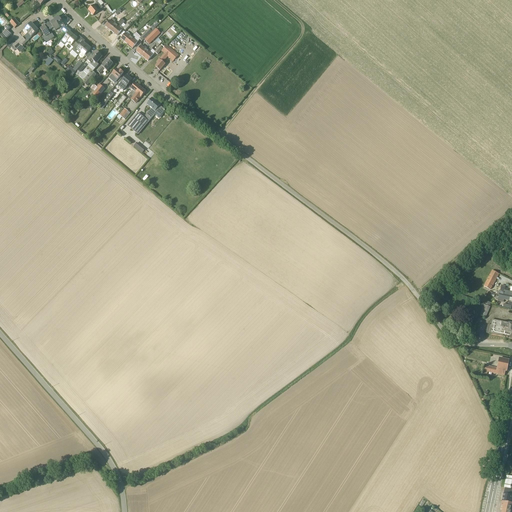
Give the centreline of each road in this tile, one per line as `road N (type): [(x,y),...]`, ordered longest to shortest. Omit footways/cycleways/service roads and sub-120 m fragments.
road 1 (unclassified): [(511,346),(453,338),(376,254),(178,105)]
road 2 (unclassified): [(123,511),(109,459),(0,333)]
road 3 (residential): [(178,105),(58,0)]
